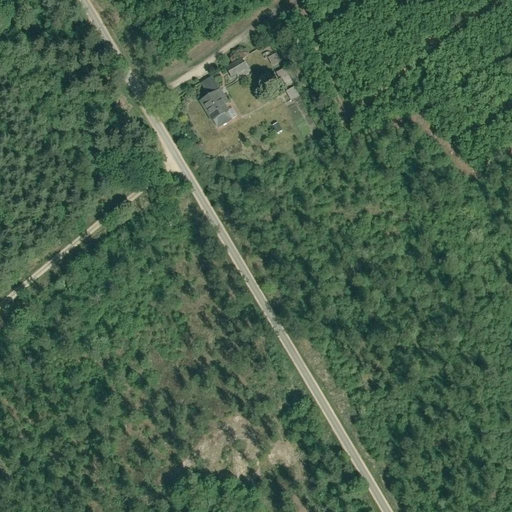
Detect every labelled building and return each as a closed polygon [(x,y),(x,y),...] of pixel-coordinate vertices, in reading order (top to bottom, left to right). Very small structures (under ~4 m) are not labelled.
[(274,66),(282,62),(278,53),(270,57),(274,66)] [(241,60),(226,67),(231,81),(246,72),(241,60)] [(277,73),(286,87),(294,82),(286,68),(277,73)] [(224,83),(197,96),(209,120),(234,105),(224,83)] [(295,87),(288,91),(293,101),(299,97),(295,87)] [(291,113),(307,135),(317,128),(312,121),(311,122),(306,115),(308,113),(303,105),(291,113)]
